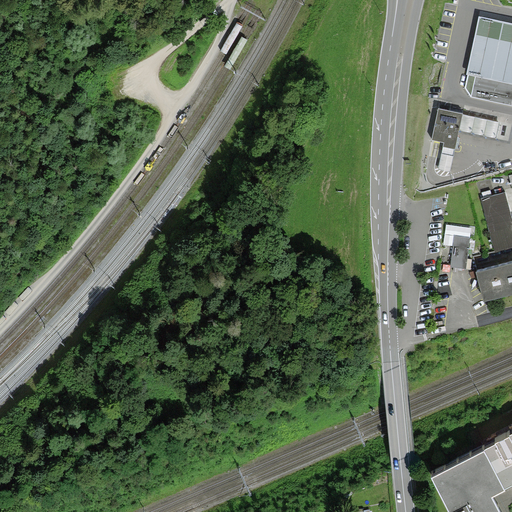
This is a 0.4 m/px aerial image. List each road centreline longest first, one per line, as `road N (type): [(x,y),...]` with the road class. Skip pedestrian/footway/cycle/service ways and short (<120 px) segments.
road 1 (secondary): [(400,40),(388,167),(389,340)]
road 2 (secondary): [(389,340),(406,511)]
road 3 (track): [(228,0),(145,65),(142,83)]
